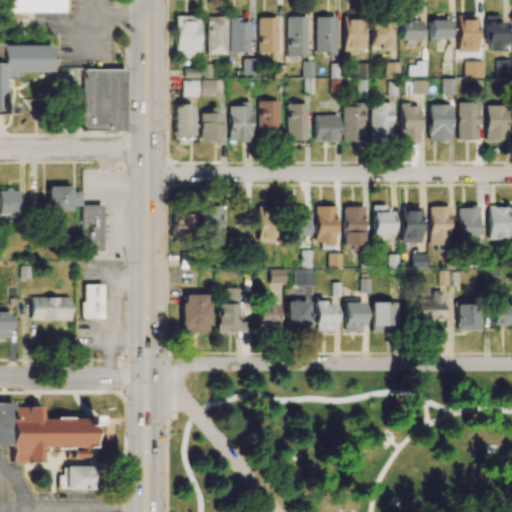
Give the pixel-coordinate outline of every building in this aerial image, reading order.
[(62,12),(62,0),(4,0),(4,11),(62,12)] [(197,16),(173,16),(172,57),(197,58),(197,16)] [(225,55),(225,17),(205,16),(204,54),(225,55)] [(361,52),(361,16),(340,17),(341,52),(361,52)] [(455,52),(475,52),(475,16),(455,16),(455,52)] [(502,52),(502,16),(484,16),(483,51),(502,52)] [(248,22),(239,22),(239,18),(227,17),(226,52),(247,52),(248,22)] [(275,17),(256,18),(256,53),(275,52),(275,17)] [(305,17),(285,17),(284,57),(304,57),(305,17)] [(313,53),(334,53),(333,17),(312,17),(313,53)] [(420,40),(420,21),(399,21),(399,40),(420,40)] [(426,21),(427,42),(436,42),(436,38),(448,38),(447,21),(426,21)] [(389,49),(389,22),(369,22),(368,49),(389,49)] [(48,44),(0,44),(0,112),(3,112),(3,79),(15,78),(15,72),(48,72),(48,44)] [(254,59),(241,58),(241,75),(253,76),(254,59)] [(397,62),(384,62),(384,79),(397,78),(397,62)] [(355,63),(354,93),(367,93),(368,63),(355,63)] [(210,64),(198,64),(198,69),(182,69),(182,78),(210,78),(210,64)] [(83,68),(83,129),(125,129),(125,68),(83,68)] [(453,79),(439,79),(440,95),(453,95),(453,79)] [(196,97),(196,80),(179,80),(179,96),(196,97)] [(214,80),(198,80),(198,93),(213,93),(214,80)] [(425,93),(425,81),(412,80),(412,93),(425,93)] [(275,101),(255,101),(256,134),(276,134),(275,101)] [(248,142),(249,103),(235,102),(235,106),(226,106),(226,141),(248,142)] [(456,140),(477,140),(475,102),(455,103),(456,140)] [(304,140),(304,104),(284,103),(284,140),(304,140)] [(340,141),(361,141),(362,103),(349,103),(349,107),(340,106),(340,141)] [(368,141),(390,141),(390,103),(369,103),(368,141)] [(417,104),(398,105),(399,142),(417,142),(417,104)] [(171,138),(190,138),(191,105),(172,105),(171,138)] [(449,105),(426,105),(426,141),(448,141),(449,105)] [(483,141),(505,141),(504,105),(483,105),(483,141)] [(197,113),(197,140),(219,140),(219,108),(208,108),(208,113),(197,113)] [(336,115),(311,116),(312,142),(336,141),(336,115)] [(79,206),(79,192),(68,192),(68,186),(45,187),(46,212),(68,211),(68,206),(79,206)] [(17,190),(0,189),(0,214),(7,215),(7,222),(17,222),(17,190)] [(80,248),(99,248),(99,206),(80,206),(80,204),(101,204),(101,250),(80,250),(80,248)] [(384,205),(369,205),(370,238),(390,237),(389,212),(384,212),(384,205)] [(99,248),(80,248),(80,206),(99,206),(99,248)] [(219,245),(220,207),(199,206),(198,244),(219,245)] [(255,242),(273,243),(274,207),(255,206),(255,242)] [(333,206),(313,206),(312,244),(333,245),(333,206)] [(362,207),(341,206),(341,245),(351,245),(351,251),(361,251),(362,207)] [(447,207),(427,206),(426,246),(447,246),(447,207)] [(477,206),(455,207),(456,242),(477,241),(477,206)] [(506,239),(506,206),(486,207),(486,239),(506,239)] [(306,207),(289,207),(289,240),(299,239),(299,235),(307,235),(306,207)] [(419,242),(417,207),(398,207),(399,243),(419,242)] [(193,214),(178,214),(178,220),(171,220),(171,235),(193,236),(193,214)] [(409,255),(409,268),(425,268),(425,254),(409,255)] [(282,269),(266,270),(267,284),(283,284),(282,269)] [(311,286),(311,270),(292,269),(291,285),(311,286)] [(80,302),(81,318),(102,318),(102,284),(83,284),(83,302),(80,302)] [(244,332),(244,322),(236,322),(235,288),(224,288),(224,301),(214,302),(214,332),(244,332)] [(441,291),(423,291),(422,321),(440,321),(441,291)] [(206,295),(179,295),(179,332),(206,332),(206,295)] [(29,320),(67,320),(67,297),(29,297),(29,320)] [(341,300),(340,332),(361,332),(362,300),(341,300)] [(284,302),(284,331),(307,330),(306,302),(284,302)] [(333,302),(313,302),(312,332),(332,332),(333,302)] [(392,302),(369,302),(369,333),(392,333),(392,302)] [(275,304),(256,303),(255,326),(275,326),(275,304)] [(454,331),(478,330),(477,304),(454,304),(454,331)] [(488,325),(511,325),(511,305),(489,305),(488,325)] [(0,337),(8,337),(8,312),(0,312),(0,337)] [(11,404),(0,404),(0,446),(8,446),(8,448),(11,448),(11,462),(40,462),(41,448),(53,448),(53,449),(65,449),(65,458),(70,458),(70,459),(84,459),(84,451),(70,451),(70,449),(70,448),(91,448),(91,427),(93,427),(93,417),(84,417),(84,418),(70,418),(70,417),(53,417),(53,418),(41,418),(41,407),(11,407),(11,404)] [(64,467),(64,468),(61,468),(61,474),(56,474),(56,489),(64,489),(64,491),(92,491),(92,481),(97,481),(97,470),(92,470),(92,467),(64,467)]
